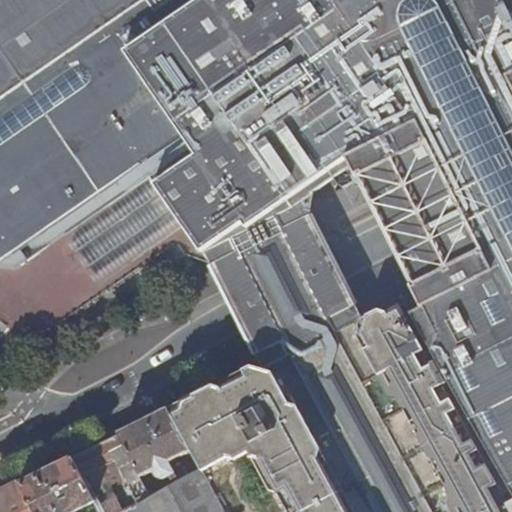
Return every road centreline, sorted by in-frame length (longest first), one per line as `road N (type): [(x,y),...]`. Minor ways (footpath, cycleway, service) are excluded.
road 1 (unknown): [(352,232),(305,49),(283,33),(266,33),(0,196)]
road 2 (secondary): [(511,171),(203,326),(176,350),(57,412)]
